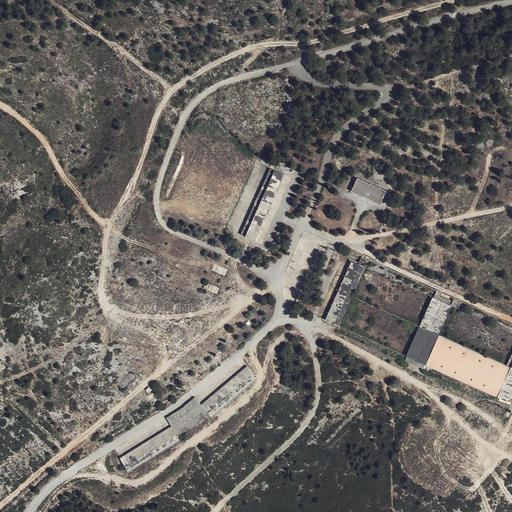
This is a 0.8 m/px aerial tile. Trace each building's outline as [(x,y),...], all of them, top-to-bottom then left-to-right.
[(291,170),(278,163),(241,232),(255,240),(291,170)] [(388,192),(360,178),(352,193),(381,208),(388,192)] [(402,212),(400,210),(399,210),(396,210),(393,211),(391,213),(390,215),(389,218),(390,219),(390,221),(392,224),(394,225),(397,226),(400,225),(402,224),(404,222),(405,219),(405,216),(404,214),(402,212)] [(369,263),(354,256),(324,313),(340,322),(369,263)] [(456,304),(434,293),(405,350),(425,360),(456,304)] [(511,400),(511,357),(495,393),(511,401),(511,400)] [(266,382),(253,366),(202,403),(197,398),(163,420),(166,426),(111,456),(122,474),(179,445),(179,436),(206,419),(212,421),(266,382)]
